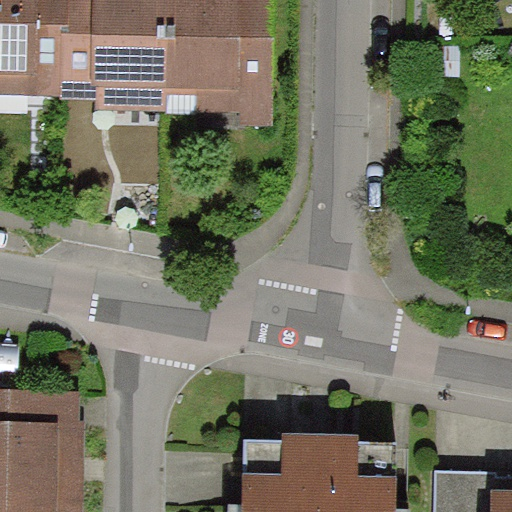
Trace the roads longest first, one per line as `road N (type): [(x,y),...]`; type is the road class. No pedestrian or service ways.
road 1 (residential): [(314,325),(334,0)]
road 2 (residential): [(135,292),(134,511)]
road 3 (residential): [(511,363),(314,325)]
road 4 (residential): [(314,325),(135,292)]
road 5 (residential): [(135,292),(0,260)]
